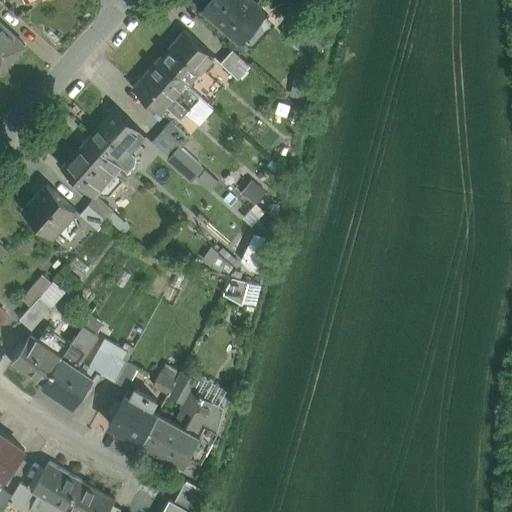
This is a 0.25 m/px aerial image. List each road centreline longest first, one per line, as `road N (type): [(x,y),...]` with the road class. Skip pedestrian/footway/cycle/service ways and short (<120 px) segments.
road 1 (residential): [(0,391),(135,473),(172,509)]
road 2 (residential): [(114,23),(0,147)]
